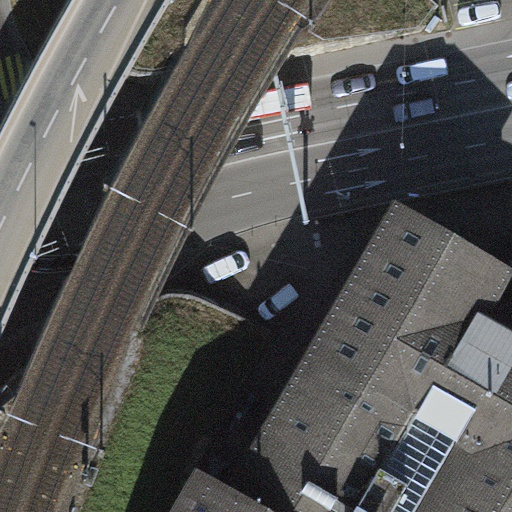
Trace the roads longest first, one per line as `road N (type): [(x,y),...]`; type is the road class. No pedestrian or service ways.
road 1 (primary): [(26,210),(511,104)]
road 2 (trunk): [(0,239),(120,0)]
